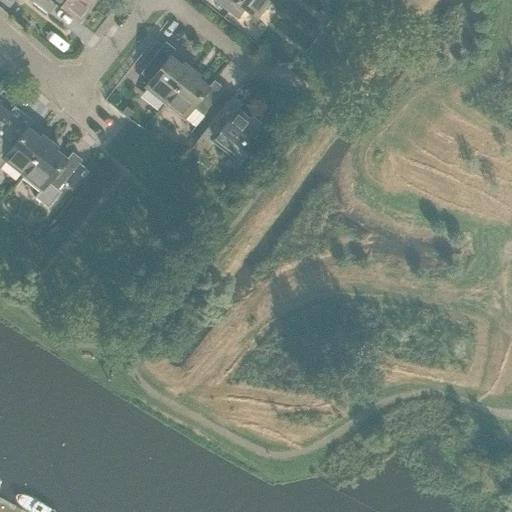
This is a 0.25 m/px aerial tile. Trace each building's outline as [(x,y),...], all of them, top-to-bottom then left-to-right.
[(0,0),(0,2),(8,8),(14,0),(0,0)] [(77,23),(91,5),(84,0),(29,0),(47,14),(54,4),(77,23)] [(255,19),(269,0),(211,0),(237,20),(244,10),(255,19)] [(165,42),(140,73),(149,81),(144,87),(164,103),(190,70),(182,63),(180,66),(168,57),(174,50),(165,42)] [(190,70),(164,103),(184,118),(192,108),(202,115),(223,88),(213,81),(207,88),(196,79),(198,76),(190,70)] [(247,120),(236,111),(242,103),(232,96),(211,123),(195,143),(207,152),(214,142),(232,156),(240,163),(257,140),(250,134),(258,123),(250,117),(247,120)] [(0,142),(23,114),(13,106),(7,114),(0,107),(0,142)] [(22,174),(48,142),(40,135),(38,138),(26,129),(32,122),(23,114),(0,142),(0,167),(5,161),(22,174)] [(48,142),(22,174),(42,190),(50,180),(59,187),(81,160),(71,152),(65,160),(54,151),(56,148),(48,142)]
